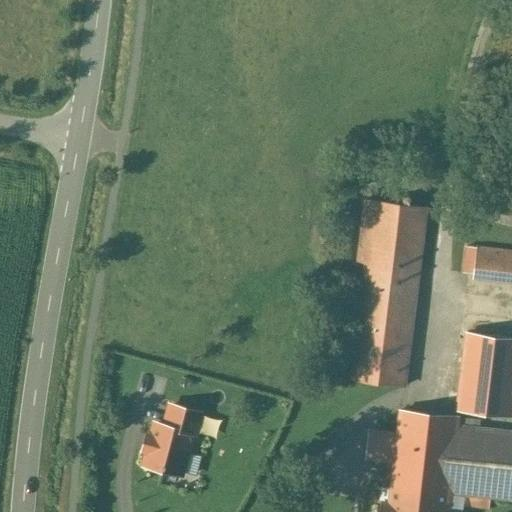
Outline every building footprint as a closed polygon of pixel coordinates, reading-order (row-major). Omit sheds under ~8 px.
[(424,207),(365,200),(357,262),(365,263),(351,379),(403,385),(424,207)] [(511,250),(476,246),(473,276),(511,280),(511,250)] [(511,337),(466,332),(457,410),(511,416),(511,337)] [(168,403),(162,425),(193,433),(199,411),(168,403)] [(456,416),(400,410),(389,502),(381,501),(379,511),(445,511),(448,492),(455,427),(456,416)] [(153,422),(142,464),(182,474),(193,433),(162,425),(153,422)] [(511,432),(455,427),(448,492),(511,498),(511,432)]
